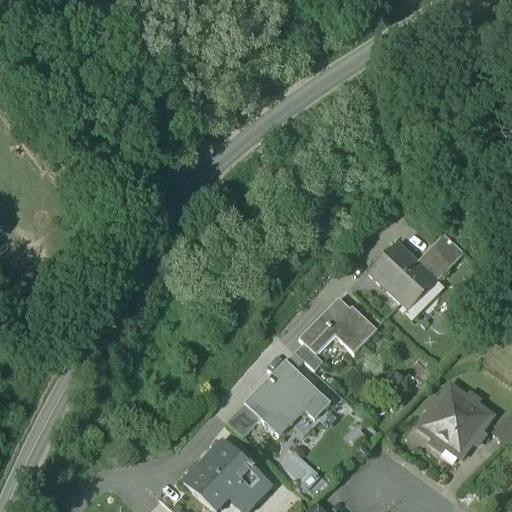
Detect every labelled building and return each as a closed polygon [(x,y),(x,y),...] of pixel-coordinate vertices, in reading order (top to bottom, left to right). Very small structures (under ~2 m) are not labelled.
[(49,151),(67,134),(22,87),(6,98),(49,151)] [(443,240),(416,268),(435,287),(464,260),(443,240)] [(416,268),(395,248),(367,277),(408,316),(435,287),(416,268)] [(359,324),(338,304),(298,345),(303,349),(315,362),(334,342),(353,360),(376,337),(361,322),(359,324)] [(315,362),(303,349),(294,358),(303,367),(314,377),(322,368),(315,362)] [(303,367),(294,358),(285,368),(294,376),(303,367)] [(294,376),(285,368),(244,410),(260,426),(278,443),(304,418),(313,427),(329,411),(294,376)] [(423,375),(416,368),(407,378),(414,384),(423,375)] [(465,403),(450,391),(439,405),(434,401),(424,414),(429,418),(425,424),(432,430),(426,437),(433,442),(430,446),(443,456),(446,452),(460,463),(471,448),(481,447),(480,435),(491,422),(476,411),(474,402),(465,403)] [(260,426),(244,410),(226,428),(242,444),(260,426)] [(503,450),(511,441),(511,416),(491,436),(503,450)] [(268,491),(222,446),(182,488),(207,511),(216,511),(225,503),(234,511),(253,511),(254,511),(251,509),(268,491)]
